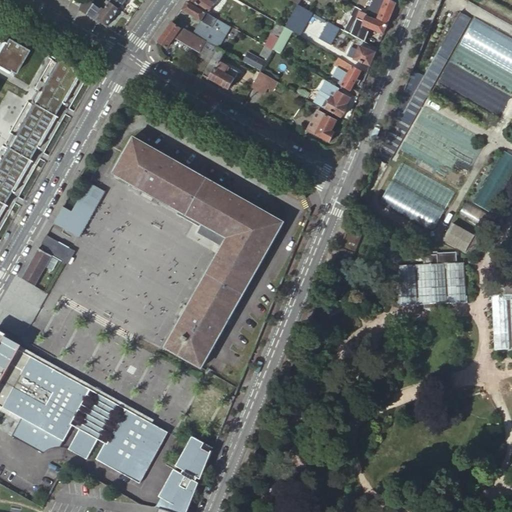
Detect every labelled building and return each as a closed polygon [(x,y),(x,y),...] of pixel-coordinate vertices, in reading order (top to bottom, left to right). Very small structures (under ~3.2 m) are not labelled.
[(87,0),(84,0),(78,10),(85,15),(93,3),(90,2),(87,0)] [(109,0),(108,1),(118,9),(124,0),(109,0)] [(189,0),(198,6),(198,5),(209,11),(215,3),(211,1),(211,0),(189,0)] [(370,8),(368,13),(388,24),(396,4),(388,0),(385,0),(381,8),(377,15),(375,14),(376,11),(370,8)] [(373,0),(372,4),(381,8),(385,0),(373,0)] [(100,9),(99,11),(111,19),(118,9),(108,1),(104,7),(102,6),(100,9)] [(216,18),(186,2),(180,10),(200,22),(193,34),(218,47),(230,26),(216,18)] [(85,15),(95,20),(99,11),(100,9),(92,5),(94,4),(93,3),(85,15)] [(298,5),(285,27),(298,34),(311,12),(298,5)] [(414,65),(377,155),(389,161),(411,122),(402,117),(404,113),(413,118),(472,15),(462,9),(427,71),(424,76),(418,73),(421,68),(414,65)] [(95,20),(105,26),(111,19),(99,11),(95,20)] [(384,34),(388,24),(367,16),(367,15),(360,11),(357,19),(364,22),(363,25),(384,34)] [(511,36),(476,18),(463,43),(511,68),(511,36)] [(328,22),(319,38),(331,45),(340,29),(328,22)] [(168,27),(157,42),(166,48),(173,38),(177,33),(186,37),(189,32),(180,27),(179,29),(171,23),(168,27)] [(285,28),(278,23),(271,34),(279,38),(282,33),(285,28)] [(279,38),(273,49),(279,52),(291,31),(285,28),(282,33),(279,38)] [(177,33),(173,38),(199,52),(205,41),(189,32),(186,37),(177,33)] [(265,45),(272,48),(273,49),(279,38),(271,34),(265,45)] [(0,40),(0,67),(6,71),(7,69),(12,72),(14,67),(25,48),(4,36),(1,41),(0,40)] [(197,55),(210,62),(218,48),(216,47),(205,41),(199,52),(197,55)] [(376,53),(378,49),(363,41),(360,47),(376,53)] [(265,45),(265,44),(259,54),(267,58),(273,49),(272,48),(265,45)] [(371,66),(376,53),(360,47),(354,60),(371,66)] [(224,52),(218,48),(210,62),(202,75),(209,79),(219,62),(224,52)] [(265,62),(247,52),(243,61),(260,70),(265,62)] [(342,85),(340,88),(357,98),(359,94),(360,93),(352,89),(361,72),(355,68),(353,67),(349,65),(339,58),(335,65),(344,71),(339,79),(341,80),(339,84),(342,85)] [(0,204),(5,197),(8,192),(30,153),(33,148),(55,108),(58,103),(76,71),(55,59),(37,91),(34,96),(12,136),(9,141),(0,156),(0,204)] [(219,62),(209,79),(228,90),(238,72),(219,62)] [(260,72),(251,87),(263,94),(267,87),(272,90),(277,82),(260,72)] [(314,102),(324,107),(330,96),(334,99),(338,91),(324,83),(314,102)] [(324,107),(341,117),(347,107),(346,106),(350,98),(338,91),(334,99),(330,96),(324,107)] [(339,117),(323,108),(321,112),(318,110),(306,130),(329,142),(334,132),(332,131),(337,120),(339,117)] [(402,117),(411,122),(413,118),(404,113),(402,117)] [(420,133),(412,145),(429,156),(431,152),(433,153),(441,141),(431,135),(436,128),(426,122),(419,132),(420,133)] [(286,221),(135,134),(115,170),(230,236),(167,347),(204,368),(286,221)] [(403,161),(393,179),(445,208),(455,190),(403,161)] [(393,179),(382,200),(434,229),(445,208),(393,179)] [(469,200),(460,214),(488,231),(496,218),(469,200)] [(63,205),(53,222),(78,236),(88,220),(63,205)] [(363,225),(350,220),(330,268),(343,274),(363,225)] [(466,251),(474,232),(449,222),(442,241),(466,251)] [(47,252),(52,255),(62,260),(65,262),(73,249),(69,247),(59,241),(46,234),(42,242),(50,247),(47,252)] [(50,247),(42,242),(39,248),(47,252),(50,247)] [(475,298),(474,292),(467,292),(465,259),(460,259),(460,256),(448,249),(438,250),(438,246),(433,246),(434,250),(424,250),(424,251),(422,251),(422,254),(424,254),(425,260),(398,261),(400,295),(393,296),(393,302),(475,298)] [(47,252),(39,248),(25,271),(38,279),(52,255),(47,252)] [(25,271),(21,279),(25,281),(34,286),(38,279),(25,271)] [(511,271),(502,272),(502,281),(496,281),(496,291),(492,291),(495,346),(509,345),(507,296),(510,296),(511,336),(511,271)] [(11,436),(42,453),(43,453),(44,452),(45,451),(46,450),(47,450),(48,449),(50,449),(51,448),(52,448),(53,448),(55,448),(57,447),(59,447),(69,430),(71,425),(69,424),(89,389),(53,369),(52,372),(17,352),(20,347),(0,335),(0,406),(21,418),(11,436)] [(91,391),(89,389),(69,424),(71,425),(69,430),(76,434),(78,429),(96,439),(94,444),(101,448),(104,444),(105,444),(125,410),(123,409),(91,391)] [(166,433),(125,410),(105,444),(104,444),(101,448),(94,460),(138,484),(166,433)] [(96,439),(78,429),(76,434),(67,449),(85,460),(94,444),(96,439)] [(160,497),(155,507),(160,509),(166,510),(168,511),(170,511),(186,511),(190,504),(198,483),(200,480),(211,453),(213,448),(204,443),(192,436),(175,466),(173,469),(159,496),(160,497)] [(0,499),(1,500),(3,495),(17,503),(21,496),(0,483),(0,499)]
